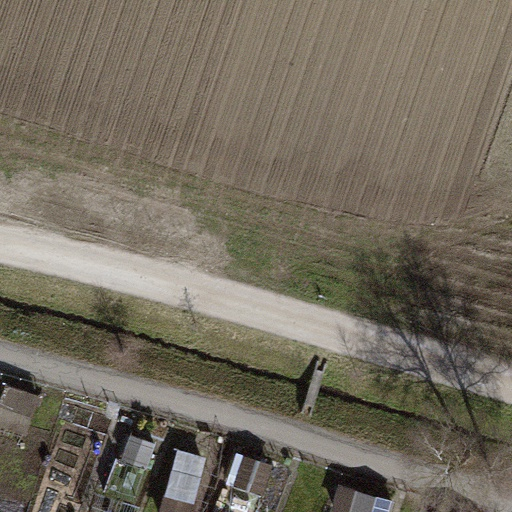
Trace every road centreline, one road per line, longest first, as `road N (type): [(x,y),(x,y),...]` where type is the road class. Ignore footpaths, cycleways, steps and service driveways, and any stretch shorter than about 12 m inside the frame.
road 1 (track): [(511,502),(0,356)]
road 2 (track): [(0,245),(511,383)]
